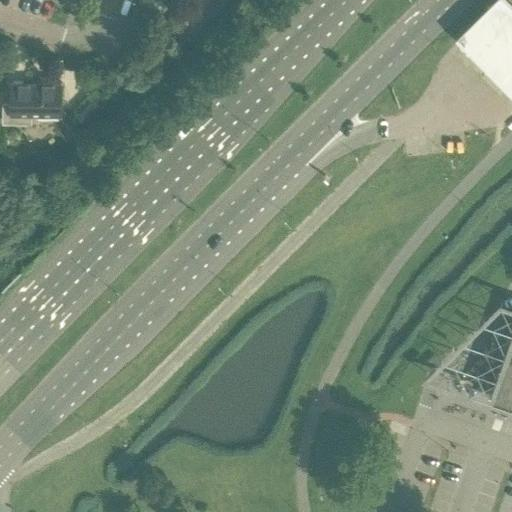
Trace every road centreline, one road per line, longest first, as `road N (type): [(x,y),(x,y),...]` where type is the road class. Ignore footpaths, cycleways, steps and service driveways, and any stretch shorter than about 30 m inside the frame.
road 1 (secondary): [(0,467),(455,0)]
road 2 (secondary): [(346,0),(0,352)]
